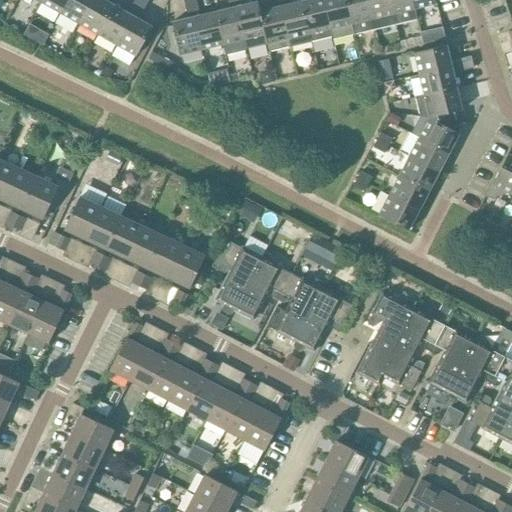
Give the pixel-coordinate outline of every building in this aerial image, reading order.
[(67,0),(42,0),(41,2),(60,13),(67,0)] [(67,0),(60,13),(79,24),(92,0),(67,0)] [(92,0),(79,24),(98,34),(114,5),(104,0),(92,0)] [(332,36),(323,0),(306,0),(302,1),(311,42),(332,36)] [(345,0),(323,0),(332,36),(333,39),(354,34),(345,0)] [(375,29),(368,0),(345,0),(354,34),(375,29)] [(390,0),(368,0),(375,29),(396,24),(390,0)] [(412,0),(390,0),(396,24),(417,19),(415,9),(412,0)] [(412,0),(415,9),(437,3),(436,3),(435,0),(412,0)] [(302,1),(281,6),(288,39),(290,38),(291,46),(311,42),(302,1)] [(145,8),(134,2),(130,9),(141,14),(145,8)] [(257,2),(236,7),(246,49),(267,44),(257,2)] [(257,2),(267,44),(269,51),(291,46),(290,38),(288,39),(281,6),(260,11),(258,2),(257,2)] [(197,3),(185,6),(187,13),(199,11),(197,3)] [(98,34),(117,45),(133,16),(114,5),(98,34)] [(236,7),(215,12),(223,44),(225,54),(246,49),(236,7)] [(202,49),(223,44),(215,12),(194,17),(202,49)] [(133,16),(117,45),(136,56),(152,27),(133,16)] [(202,49),(194,17),(172,22),(180,55),(202,49)] [(433,41),(431,34),(422,37),(423,44),(433,41)] [(414,53),(419,74),(452,67),(450,61),(446,45),(414,53)] [(463,58),(466,70),(474,68),(471,56),(463,58)] [(466,70),(463,58),(455,60),(458,71),(466,70)] [(389,60),(379,62),(383,81),(393,78),(389,60)] [(453,73),(452,67),(419,74),(424,95),(457,88),(453,73)] [(393,82),(384,84),(386,93),(391,92),(392,92),(395,88),(393,82)] [(460,121),(461,110),(462,110),(457,88),(424,95),(415,98),(420,116),(460,121)] [(390,113),(387,120),(397,126),(400,119),(390,113)] [(458,133),(460,121),(420,116),(411,134),(419,138),(448,153),(459,133),(458,133)] [(377,140),(388,146),(392,139),(381,133),(377,140)] [(439,172),(448,153),(419,138),(409,157),(439,172)] [(388,146),(377,140),(374,147),(384,153),(388,146)] [(17,167),(22,157),(16,154),(11,164),(0,159),(0,198),(1,200),(17,167)] [(511,156),(508,154),(505,158),(486,196),(494,200),(496,197),(510,192),(511,193),(511,156)] [(27,159),(22,157),(17,167),(1,200),(23,210),(38,177),(22,170),(27,159)] [(409,157),(399,176),(429,191),(439,172),(409,157)] [(357,179),(368,184),(372,177),(361,171),(357,179)] [(419,210),(429,191),(399,176),(389,195),(419,210)] [(38,177),(23,210),(43,219),(58,187),(38,177)] [(368,184),(357,179),(354,186),(364,191),(368,184)] [(389,195),(379,215),(408,230),(419,210),(389,195)] [(86,239),(101,207),(80,197),(65,229),(86,239)] [(246,201),(239,214),(254,221),(260,209),(246,201)] [(122,216),(101,207),(86,239),(107,249),(122,216)] [(14,228),(20,216),(11,211),(5,223),(14,228)] [(20,216),(14,228),(21,231),(27,219),(20,216)] [(107,249),(127,259),(142,226),(122,216),(107,249)] [(127,259),(148,268),(163,236),(142,226),(127,259)] [(312,235),(306,249),(335,264),(342,251),(312,235)] [(65,251),(70,239),(62,236),(57,247),(65,251)] [(184,245),(163,236),(148,268),(168,278),(184,245)] [(226,239),(212,266),(217,268),(222,271),(226,270),(229,265),(233,267),(226,281),(245,290),(262,258),(244,249),(226,239)] [(184,245),(168,278),(190,288),(205,255),(184,245)] [(98,267),(104,255),(96,251),(90,263),(98,267)] [(104,255),(98,267),(106,270),(111,259),(104,255)] [(292,274),(262,258),(245,290),(263,300),(270,287),(274,289),(272,294),(273,298),(278,300),(292,274)] [(139,286),(145,274),(137,271),(132,283),(139,286)] [(26,287),(32,275),(24,272),(18,284),(26,287)] [(145,274),(139,286),(147,290),(153,278),(145,274)] [(322,289),(292,274),(278,300),(283,303),(287,302),(289,297),(293,299),(287,312),(305,322),(322,289)] [(32,275),(26,287),(34,291),(40,279),(32,275)] [(245,290),(226,281),(216,299),(224,303),(222,308),(223,311),(229,315),(233,313),(235,309),(254,319),(263,300),(245,290)] [(0,291),(0,320),(9,324),(24,292),(4,282),(0,291)] [(305,322),(324,332),(330,318),(335,321),(332,326),(334,329),(339,332),(353,306),(322,289),(305,322)] [(71,294),(63,290),(57,302),(65,306),(71,294)] [(186,294),(179,290),(173,302),(181,306),(186,294)] [(9,324),(28,333),(44,301),(24,292),(9,324)] [(397,342),(414,310),(383,294),(369,320),(375,323),(378,322),(381,317),(386,319),(379,332),(397,342)] [(444,299),(439,310),(448,315),(454,304),(449,302),(444,299)] [(44,301),(28,333),(49,343),(64,310),(44,301)] [(277,307),(267,326),(296,341),(293,345),(295,348),(301,352),(304,351),(307,346),(314,350),(324,332),(305,322),(287,312),(277,307)] [(444,325),(414,310),(397,342),(416,352),(423,338),(427,341),(424,346),(425,349),(430,352),(444,325)] [(217,312),(211,324),(223,330),(229,318),(217,312)] [(143,326),(136,322),(130,334),(137,338),(143,326)] [(474,341),(444,325),(430,352),(436,355),(439,354),(442,348),(446,350),(439,364),(458,373),(474,341)] [(397,342),(379,332),(358,373),(376,382),(397,342)] [(130,380),(147,348),(127,338),(110,370),(130,380)] [(168,354),(174,342),(166,338),(160,350),(168,354)] [(474,341),(458,373),(476,383),(483,370),(487,372),(484,377),(485,381),(491,383),(505,357),(474,341)] [(174,342),(168,354),(176,358),(182,346),(174,342)] [(416,352),(397,342),(376,382),(379,384),(383,376),(411,391),(421,371),(425,364),(419,361),(416,362),(413,367),(409,365),(416,352)] [(166,358),(147,348),(130,380),(149,390),(166,358)] [(288,354),(282,365),(294,371),(300,360),(288,354)] [(511,360),(505,357),(491,383),(496,386),(500,385),(502,380),(506,382),(499,395),(511,401),(511,360)] [(185,368),(166,358),(149,390),(168,400),(185,368)] [(206,374),(212,362),(205,358),(199,370),(206,374)] [(212,362),(206,374),(214,378),(220,366),(212,362)] [(458,373),(439,364),(429,382),(432,384),(428,390),(429,394),(443,401),(447,400),(453,403),(457,402),(459,398),(466,402),(476,383),(458,373)] [(204,378),(185,368),(168,400),(187,410),(204,378)] [(0,398),(10,403),(19,383),(0,373),(0,398)] [(223,388),(204,378),(187,410),(206,420),(223,388)] [(244,394),(251,382),(243,378),(237,390),(244,394)] [(251,382),(244,394),(252,398),(258,386),(251,382)] [(39,392),(28,387),(24,395),(36,400),(39,392)] [(242,398),(223,388),(206,420),(226,430),(242,398)] [(400,391),(396,400),(405,405),(410,396),(400,391)] [(511,416),(511,401),(499,395),(493,408),(488,406),(491,401),(490,398),(485,395),(481,402),(480,402),(470,421),(501,437),(511,416)] [(0,422),(10,403),(0,398),(0,422)] [(261,408),(242,398),(226,430),(245,440),(261,408)] [(281,398),(275,410),(283,414),(289,403),(281,398)] [(81,414),(84,409),(73,403),(69,411),(80,416),(72,434),(104,450),(113,429),(81,414)] [(261,408),(245,440),(265,450),(281,419),(261,408)] [(511,416),(501,437),(511,442),(511,416)] [(462,427),(454,443),(470,451),(476,440),(470,437),(472,432),(462,427)] [(95,469),(104,450),(72,434),(62,454),(95,469)] [(326,461),(358,477),(368,457),(336,441),(326,461)] [(86,489),(95,469),(62,454),(53,473),(86,489)] [(326,461),(316,480),(348,496),(358,477),(326,461)] [(431,479),(437,468),(429,463),(423,475),(431,479)] [(76,508),(86,489),(53,473),(44,493),(76,508)] [(135,473),(129,485),(139,490),(144,478),(135,473)] [(391,493),(403,499),(413,479),(402,473),(391,493)] [(153,474),(147,487),(157,491),(162,478),(153,474)] [(195,494),(226,511),(237,491),(205,475),(195,494)] [(428,511),(440,490),(420,479),(404,511),(405,511),(428,511)] [(316,480),(307,499),(332,511),(340,511),(348,496),(316,480)] [(462,495),(468,484),(460,480),(454,491),(462,495)] [(468,484),(462,495),(469,499),(475,487),(468,484)] [(133,502),(139,490),(129,485),(123,497),(133,502)] [(452,511),(459,500),(440,490),(428,511),(452,511)] [(74,511),(76,508),(44,493),(34,511),(74,511)] [(403,499),(391,493),(387,501),(399,507),(403,499)] [(225,511),(226,511),(195,494),(185,511),(225,511)] [(241,503),(253,509),(257,502),(245,496),(241,503)] [(332,511),(307,499),(300,511),(332,511)] [(477,511),(478,510),(459,500),(452,511),(477,511)] [(493,511),(501,511),(506,504),(498,500),(492,511),(493,511)] [(139,501),(135,511),(134,511),(146,511),(149,505),(139,501)]
